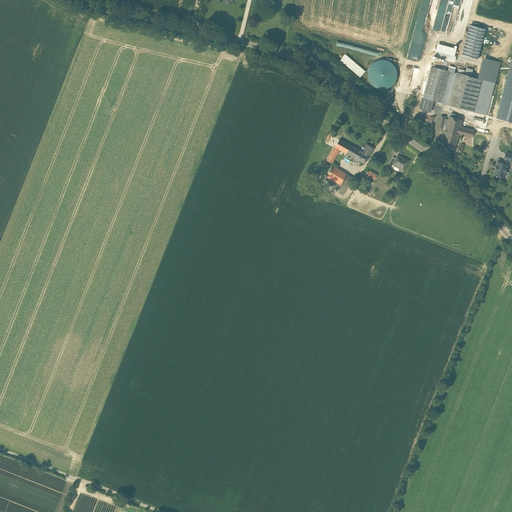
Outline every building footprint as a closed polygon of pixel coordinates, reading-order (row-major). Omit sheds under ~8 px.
[(459,11),(439,7),(430,57),(450,61),(459,11)] [(473,26),(465,56),(477,59),(485,30),(473,26)] [(340,60),(360,77),(365,70),(345,54),(340,60)] [(383,59),(371,64),(368,74),(372,85),(384,89),(393,86),(396,76),(396,74),(396,73),(392,62),(383,59)] [(451,72),(431,66),(423,98),(433,101),(442,103),(451,72)] [(473,78),(461,74),(452,106),(474,112),(482,81),(473,78)] [(433,101),(423,98),(420,109),(430,111),(433,101)] [(462,120),(449,117),(442,142),(455,146),(458,134),(460,127),(462,120)] [(474,130),(460,127),(458,134),(472,138),(474,130)] [(359,150),(339,139),(327,161),(331,163),(339,150),(354,158),(359,150)] [(374,148),(368,145),(364,153),(359,150),(354,158),(364,164),(369,156),(374,148)] [(511,163),(511,162),(511,153),(506,151),(503,160),(511,163)] [(409,161),(398,155),(396,158),(392,165),(393,165),(403,171),(409,161)] [(508,165),(497,162),(496,166),(495,169),(495,170),(494,174),(504,177),(508,165)] [(353,178),(332,166),(323,181),(337,190),(336,191),(343,195),(353,178)] [(376,175),(368,171),(364,177),(368,180),(370,177),(374,180),(376,175)]
